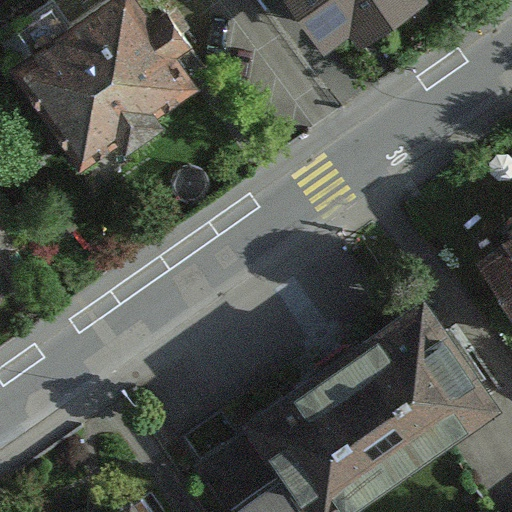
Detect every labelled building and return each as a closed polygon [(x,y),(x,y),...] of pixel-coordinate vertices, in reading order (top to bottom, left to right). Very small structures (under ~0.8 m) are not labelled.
[(154,0),(115,0),(30,60),(100,158),(211,80),(154,0)] [(306,0),(339,44),(399,0),(306,0)] [(511,221),(476,246),(511,297),(511,221)] [(336,511),(490,402),(425,312),(208,467),(240,511),(336,511)] [(149,511),(139,496),(115,511),(149,511)]
